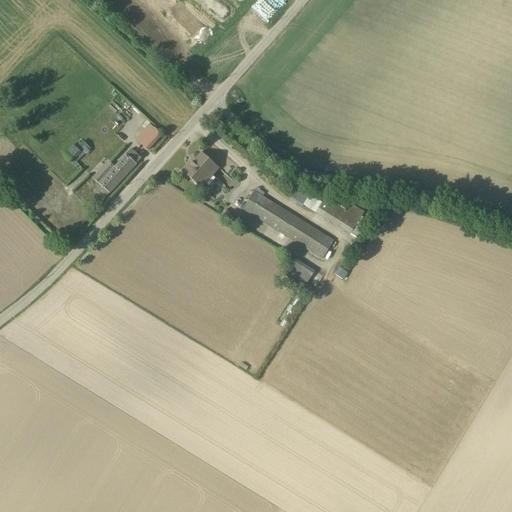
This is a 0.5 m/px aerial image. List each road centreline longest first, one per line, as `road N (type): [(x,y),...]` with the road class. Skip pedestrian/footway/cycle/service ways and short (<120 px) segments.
road 1 (unclassified): [(209,101),(284,168),(461,203),(511,222)]
road 2 (unclassified): [(209,101),(53,275),(0,321)]
road 3 (unclassified): [(303,0),(209,101)]
